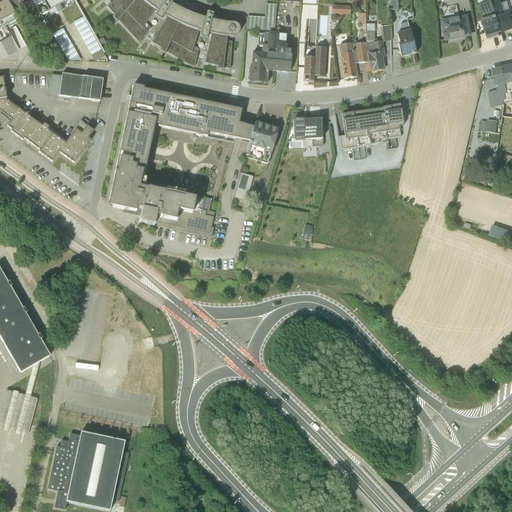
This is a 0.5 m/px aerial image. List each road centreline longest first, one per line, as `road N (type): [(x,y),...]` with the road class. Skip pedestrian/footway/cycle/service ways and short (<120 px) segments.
road 1 (residential): [(122,69),(252,95),(308,97),(511,50)]
road 2 (secondary): [(389,511),(248,368)]
road 3 (secondary): [(401,381),(333,311),(302,302),(274,309)]
road 4 (residential): [(84,222),(122,69)]
road 5 (secondary): [(189,395),(185,413),(196,444),(254,508)]
road 6 (secondary): [(70,237),(179,309)]
road 7 (secondary): [(179,309),(84,222)]
road 8 (residential): [(0,63),(122,69)]
